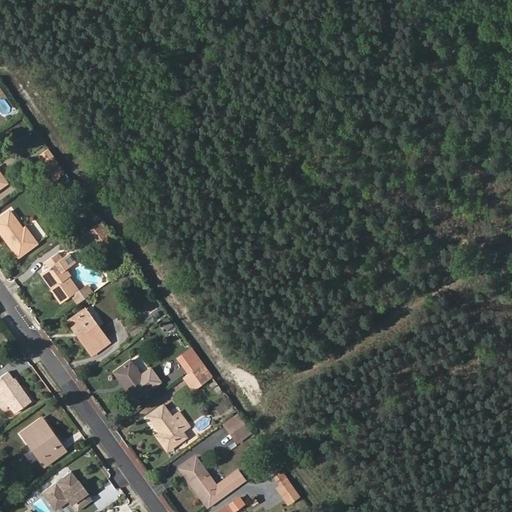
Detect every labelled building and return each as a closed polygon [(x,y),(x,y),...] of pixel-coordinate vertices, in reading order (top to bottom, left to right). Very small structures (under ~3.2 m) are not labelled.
[(37,155),(48,170),(49,169),(59,163),(48,148),(37,155)] [(54,176),(63,169),(59,163),(49,169),(54,176)] [(22,229),(9,212),(0,218),(0,234),(17,257),(37,244),(28,233),(26,235),(22,229)] [(108,246),(115,241),(99,219),(85,230),(95,242),(102,237),(108,246)] [(44,262),(48,268),(43,272),(52,285),(49,288),(59,304),(70,296),(76,303),(80,301),(74,293),(76,291),(65,277),(69,274),(64,268),(73,261),(66,253),(60,258),(56,253),(44,262)] [(43,272),(39,274),(49,288),(52,285),(43,272)] [(80,301),(90,293),(84,286),(76,291),(74,293),(80,301)] [(71,318),(79,329),(74,333),(90,355),(110,340),(86,307),(71,318)] [(71,318),(66,321),(74,333),(79,329),(71,318)] [(139,372),(129,359),(116,368),(129,385),(125,388),(134,400),(160,381),(149,365),(139,372)] [(213,375),(203,362),(180,379),(190,391),(193,391),(213,375)] [(116,368),(113,372),(125,388),(129,385),(116,368)] [(31,400),(9,370),(0,377),(0,391),(10,404),(15,412),(31,400)] [(0,406),(2,410),(10,404),(0,391),(0,406)] [(170,415),(163,405),(148,415),(161,432),(156,435),(167,450),(186,437),(181,429),(188,424),(178,410),(170,415)] [(236,444),(254,431),(238,409),(220,422),(236,444)] [(66,449),(42,416),(21,431),(45,464),(66,449)] [(194,456),(179,467),(207,506),(246,478),(238,466),(214,483),(194,456)] [(93,499),(71,470),(43,491),(52,502),(65,492),(69,499),(77,509),(93,499)] [(276,485),(288,503),(301,495),(290,477),(276,485)] [(52,502),(55,508),(69,499),(65,492),(52,502)] [(246,503),(240,496),(218,511),(232,511),(233,511),(246,503)]
